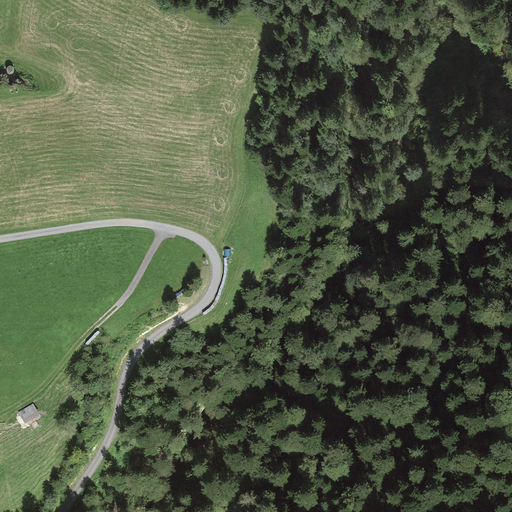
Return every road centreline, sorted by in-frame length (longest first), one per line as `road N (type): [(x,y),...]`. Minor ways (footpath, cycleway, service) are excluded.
road 1 (unclassified): [(63,511),(110,435),(130,361),(208,299),(216,264),(199,239),(142,223),(0,238)]
road 2 (track): [(163,226),(126,295),(70,351)]
road 3 (track): [(13,60),(54,71),(63,91),(0,109)]
